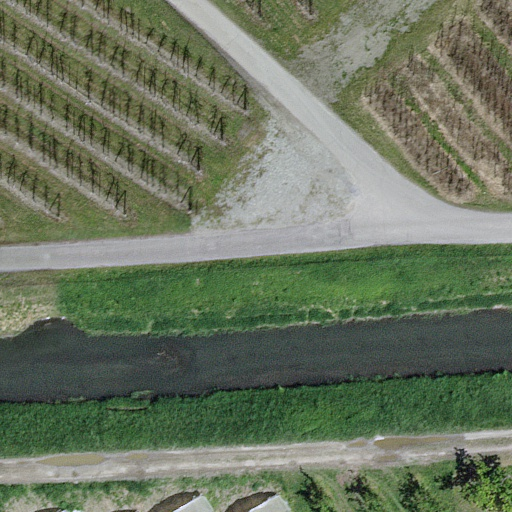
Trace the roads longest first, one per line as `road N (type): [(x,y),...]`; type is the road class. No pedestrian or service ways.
road 1 (track): [(0,475),(511,443)]
road 2 (track): [(0,255),(429,229)]
road 3 (unclassified): [(181,0),(429,229),(511,225)]
